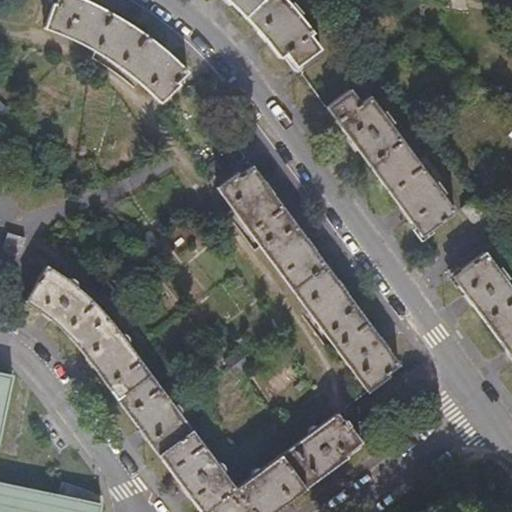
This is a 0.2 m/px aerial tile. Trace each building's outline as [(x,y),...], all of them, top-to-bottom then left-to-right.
[(77,0),(76,0),(61,0),(59,9),(55,8),(47,33),(73,44),(108,64),(130,28),(99,11),(77,0)] [(229,0),(248,17),(266,0),(229,0)] [(288,56),(298,69),(323,51),(312,37),(315,36),(301,17),(305,15),(296,3),(292,6),(286,0),(266,0),(248,17),(265,35),(283,59),(288,56)] [(130,28),(108,64),(124,75),(146,90),(163,104),(182,86),(180,84),(191,74),(148,38),(130,28)] [(381,181),(414,157),(391,126),(395,123),(388,113),(385,115),(371,97),(362,104),(353,91),(329,109),(381,181)] [(381,181),(424,239),(457,214),(444,198),(448,196),(440,183),(436,186),(414,157),(381,181)] [(286,209),(255,168),(242,178),(240,175),(220,190),(261,247),(275,235),(271,230),(276,227),(271,220),(286,209)] [(511,222),(501,208),(484,220),(495,235),(511,222)] [(275,235),(261,247),(294,292),(329,268),(286,209),(271,220),(276,227),(271,230),(275,235)] [(0,255),(4,256),(10,239),(0,235),(0,255)] [(504,310),(511,304),(511,288),(508,283),(511,280),(503,269),(499,271),(487,254),(454,278),(496,337),(511,327),(505,319),(509,316),(504,310)] [(329,268),(294,292),(328,337),(343,325),(348,332),(352,329),(356,335),(371,324),(329,268)] [(67,337),(76,347),(91,335),(82,325),(86,323),(83,319),(95,306),(84,298),(85,297),(85,296),(86,296),(86,295),(86,294),(86,293),(85,292),(85,291),(85,290),(84,290),(84,289),(83,289),(82,288),(81,288),(80,287),(79,287),(78,287),(77,288),(76,288),(75,288),(75,289),(74,289),(74,290),(49,272),(25,303),(39,312),(56,327),(67,337)] [(511,304),(504,310),(509,316),(505,319),(511,327),(496,337),(511,358),(511,304)] [(76,347),(117,401),(150,377),(137,359),(138,358),(138,357),(139,356),(139,355),(139,354),(139,353),(139,352),(139,351),(138,350),(137,349),(136,348),(136,347),(135,347),(134,347),(133,347),(132,347),(131,347),(130,347),(129,347),(129,348),(128,348),(127,348),(104,315),(95,306),(83,319),(86,323),(82,325),(91,335),(76,347)] [(343,325),(328,337),(369,394),(390,378),(388,375),(401,365),(371,324),(356,335),(352,329),(348,332),(343,325)] [(0,442),(14,379),(0,375),(0,511),(101,511),(102,508),(0,485),(0,442)] [(117,401),(161,458),(176,447),(183,456),(187,453),(191,458),(205,448),(180,417),(181,416),(182,415),(182,414),(183,413),(183,412),(183,411),(182,410),(182,409),(182,408),(181,408),(181,407),(180,407),(179,406),(178,406),(177,405),(176,405),(175,405),(174,406),(173,406),(172,407),(150,377),(117,401)] [(346,456),(363,443),(351,426),(349,428),(339,416),(320,429),(319,428),(318,427),(317,427),(316,427),(314,427),(313,427),(312,428),(311,428),(311,429),(310,430),(309,431),(309,432),(309,433),(309,434),(309,435),(310,436),(310,437),(282,457),(307,490),(348,459),(346,456)] [(202,511),(208,511),(209,511),(237,491),(224,474),(225,473),(225,472),(226,471),(226,470),(226,469),(226,468),(226,467),(226,466),(225,465),(224,465),(224,464),(223,463),(222,463),(221,463),(220,463),(218,463),(217,464),(205,448),(191,458),(187,453),(183,456),(176,447),(161,458),(202,511)] [(276,511),(307,490),(282,457),(263,473),(263,472),(262,472),(262,471),(261,471),(260,470),(259,470),(258,469),(257,469),(256,469),(255,469),(254,470),(253,470),(252,471),(251,472),(251,473),(250,474),(250,475),(250,476),(250,477),(250,478),(250,479),(251,480),(237,491),(209,511),(210,511),(276,511)]
